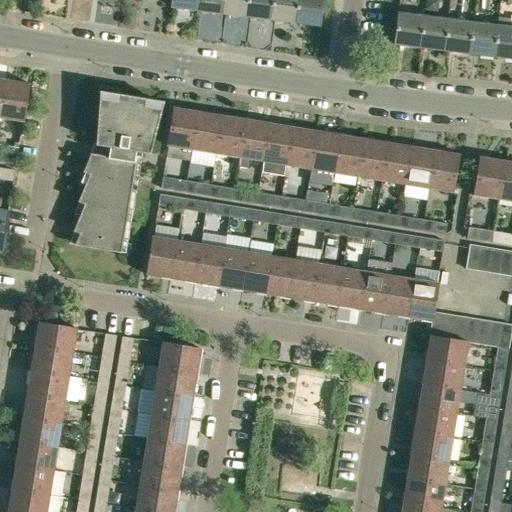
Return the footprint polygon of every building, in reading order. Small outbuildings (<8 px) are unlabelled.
[(171,0),(171,6),(196,10),(197,0),(171,0)] [(221,13),(222,0),(197,0),(196,10),(221,13)] [(222,0),(221,13),(246,16),(247,0),(222,0)] [(272,0),(247,0),(246,16),(270,19),(272,0)] [(272,0),(270,19),(295,22),(298,0),(272,0)] [(323,0),(298,0),(295,22),(320,25),(323,0)] [(419,46),(423,15),(399,12),(394,43),(419,46)] [(419,46),(444,50),(448,19),(423,15),(419,46)] [(448,19),(444,50),(469,53),(473,22),(448,19)] [(469,53),(494,56),(498,25),(473,22),(469,53)] [(494,56),(511,58),(511,26),(498,25),(494,56)] [(0,118),(23,122),(29,83),(5,79),(0,113),(0,118)] [(91,172),(85,187),(79,201),(80,201),(81,200),(86,202),(74,230),(75,231),(76,229),(81,231),(76,244),(125,253),(128,239),(131,223),(133,209),(136,192),(141,162),(143,152),(150,153),(161,108),(160,108),(145,106),(146,99),(118,94),(116,101),(101,98),(100,98),(96,144),(100,144),(98,155),(91,154),(90,155),(84,171),(85,172),(86,170),(91,172)] [(198,111),(174,107),(167,146),(192,149),(198,111)] [(192,149),(215,153),(222,115),(198,111),(192,149)] [(215,153),(239,157),(245,118),(222,115),(215,153)] [(263,161),(269,122),(245,118),(239,157),(238,166),(248,167),(250,159),(263,161)] [(263,161),(287,165),(293,126),(269,122),(263,161)] [(310,169),(317,130),(293,126),(287,165),(310,169)] [(310,169),(334,173),(340,134),(317,130),(310,169)] [(364,138),(340,134),(334,173),(358,176),(364,138)] [(358,176),(381,180),(388,141),(364,138),(358,176)] [(381,180),(405,184),(411,145),(388,141),(381,180)] [(405,184),(429,188),(435,149),(411,145),(405,184)] [(0,161),(16,164),(18,152),(0,149),(0,161)] [(435,149),(429,188),(453,192),(459,153),(435,149)] [(498,199),(504,160),(480,156),(473,195),(498,199)] [(498,199),(511,201),(511,161),(504,160),(498,199)] [(15,170),(0,167),(0,177),(13,180),(15,170)] [(161,189),(185,193),(187,182),(162,178),(161,189)] [(210,186),(187,182),(185,193),(208,197),(210,186)] [(234,189),(210,186),(208,197),(232,201),(234,189)] [(232,201),(256,205),(258,193),(234,189),(232,201)] [(281,197),(258,193),(256,205),(279,209),(281,197)] [(158,206),(182,210),(184,199),(160,195),(158,206)] [(303,212),(305,201),(281,197),(279,209),(303,212)] [(184,199),(182,210),(206,214),(207,203),(184,199)] [(329,205),(305,201),(303,212),(327,216),(329,205)] [(206,214),(229,218),(231,207),(207,203),(206,214)] [(352,209),(329,205),(327,216),(350,220),(352,209)] [(229,218),(253,222),(255,211),(231,207),(229,218)] [(374,224),(376,213),(352,209),(350,220),(374,224)] [(9,212),(0,210),(0,250),(3,251),(9,212)] [(253,222),(277,226),(278,215),(255,211),(253,222)] [(400,217),(376,213),(374,224),(398,228),(400,217)] [(278,215),(277,226),(300,230),(302,219),(278,215)] [(422,231),(423,220),(400,217),(398,228),(422,231)] [(300,230),(324,233),(326,222),(302,219),(300,230)] [(446,224),(423,220),(422,231),(445,235),(446,224)] [(324,233),(348,237),(349,226),(326,222),(324,233)] [(373,230),(349,226),(348,237),(371,241),(373,230)] [(467,237),(491,241),(493,230),(468,226),(467,237)] [(371,241),(395,245),(397,234),(373,230),(371,241)] [(491,241),(511,244),(511,233),(493,230),(491,241)] [(395,245),(419,249),(421,238),(397,234),(395,245)] [(177,239),(153,235),(146,274),(171,278),(177,239)] [(445,242),(421,238),(419,249),(443,253),(445,242)] [(201,243),(177,239),(171,278),(194,282),(201,243)] [(224,247),(201,243),(194,282),(218,286),(224,247)] [(466,268),(475,269),(479,246),(470,244),(470,248),(466,268)] [(490,247),(479,246),(475,269),(486,271),(490,247)] [(224,247),(218,286),(242,290),(248,251),(224,247)] [(490,247),(486,271),(497,273),(501,249),(490,247)] [(511,251),(501,249),(497,273),(508,275),(511,251)] [(272,255),(248,251),(242,290),(265,294),(272,255)] [(296,259),(272,255),(265,294),(289,298),(296,259)] [(313,302),(319,262),(296,259),(289,298),(313,302)] [(343,266),(319,262),(313,302),(337,305),(343,266)] [(367,270),(343,266),(337,305),(360,309),(367,270)] [(390,274),(367,270),(360,309),(384,313),(390,274)] [(384,313),(408,317),(414,278),(390,274),(384,313)] [(438,282),(414,278),(408,317),(432,321),(433,311),(438,282)] [(432,321),(429,336),(442,338),(446,313),(433,311),(432,321)] [(442,338),(454,340),(457,315),(446,313),(442,338)] [(457,315),(454,340),(464,341),(467,317),(457,315)] [(468,342),(474,343),(478,319),(467,317),(464,341),(468,342)] [(474,343),(486,345),(490,321),(478,319),(474,343)] [(486,345),(498,347),(502,322),(490,321),(486,345)] [(38,322),(35,345),(73,352),(77,328),(38,322)] [(511,327),(511,324),(502,322),(498,347),(509,349),(511,327)] [(101,356),(112,358),(116,335),(105,333),(101,356)] [(118,359),(129,361),(133,338),(122,336),(118,359)] [(468,342),(464,341),(454,340),(442,338),(429,336),(426,360),(465,366),(468,342)] [(162,342),(158,366),(197,372),(201,348),(162,342)] [(35,345),(31,369),(70,376),(73,352),(35,345)] [(505,373),(509,349),(498,347),(494,371),(505,373)] [(101,356),(97,380),(109,382),(112,358),(101,356)] [(118,359),(114,383),(125,385),(129,361),(118,359)] [(461,390),(465,366),(426,360),(422,383),(461,390)] [(193,396),(197,372),(158,366),(154,390),(193,396)] [(66,399),(70,376),(31,369),(27,393),(66,399)] [(494,371),(490,395),(501,396),(505,373),(494,371)] [(105,406),(109,382),(97,380),(93,404),(105,406)] [(114,383),(111,407),(122,409),(125,385),(114,383)] [(461,390),(422,383),(418,407),(457,413),(459,402),(461,390)] [(154,390),(150,414),(189,420),(193,396),(154,390)] [(461,390),(459,402),(475,404),(477,392),(461,390)] [(27,393),(24,417),(62,423),(66,399),(27,393)] [(497,420),(501,396),(490,395),(486,418),(497,420)] [(511,397),(507,397),(503,421),(511,422),(511,397)] [(93,404),(89,428),(101,430),(105,406),(93,404)] [(107,431),(118,433),(122,409),(111,407),(107,431)] [(453,437),(457,413),(418,407),(414,431),(453,437)] [(186,444),(189,420),(150,414),(146,437),(186,444)] [(58,447),(62,423),(24,417),(20,441),(58,447)] [(486,418),(482,442),(493,444),(497,420),(486,418)] [(499,444),(510,446),(511,436),(511,422),(503,421),(499,444)] [(97,454),(101,430),(89,428),(85,452),(97,454)] [(107,431),(103,455),(114,457),(118,433),(107,431)] [(453,437),(414,431),(410,455),(449,461),(453,437)] [(146,437),(143,461),(182,467),(186,444),(146,437)] [(20,441),(16,465),(55,471),(58,447),(20,441)] [(489,467),(493,444),(482,442),(478,466),(489,467)] [(495,468),(506,470),(510,446),(499,444),(495,468)] [(85,452),(81,475),(93,477),(97,454),(85,452)] [(103,455),(99,479),(110,480),(114,457),(103,455)] [(445,485),(449,461),(410,455),(406,478),(445,485)] [(178,491),(182,467),(143,461),(139,485),(178,491)] [(16,465),(12,489),(51,495),(55,471),(16,465)] [(478,466),(474,489),(485,491),(489,467),(478,466)] [(506,470),(495,468),(491,492),(502,494),(506,470)] [(90,501),(93,477),(81,475),(77,499),(90,501)] [(441,508),(445,485),(406,478),(402,502),(441,508)] [(95,502),(107,504),(110,480),(99,479),(95,502)] [(139,485),(135,509),(155,511),(174,511),(178,491),(139,485)] [(48,511),(51,495),(12,489),(8,511),(48,511)] [(474,489),(470,511),(481,511),(485,491),(474,489)] [(491,492),(487,511),(499,511),(502,494),(491,492)] [(74,511),(87,511),(90,501),(77,499),(74,511)] [(95,502),(93,511),(105,511),(107,504),(95,502)] [(440,511),(441,508),(402,502),(400,511),(440,511)]
